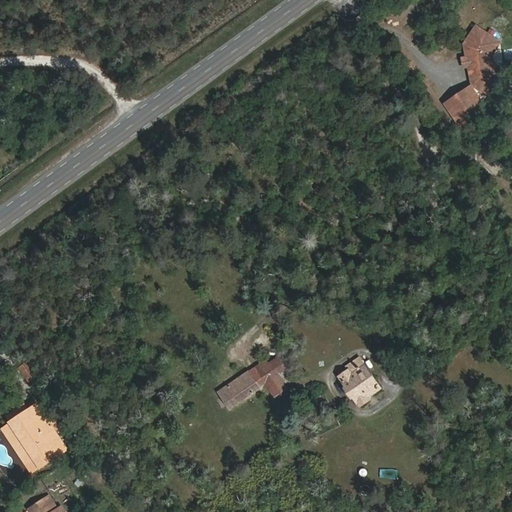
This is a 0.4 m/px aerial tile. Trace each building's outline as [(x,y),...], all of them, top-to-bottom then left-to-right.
[(476,68),(479,84),(481,87),(496,97),(506,82),(495,75),(501,66),(499,56),(494,53),(502,41),(483,28),(472,46),(475,59),(475,60),(480,60),(481,65),(476,67),(476,68)] [(494,53),(499,56),(507,44),(502,41),(494,53)] [(476,67),(481,65),(480,60),(475,60),(475,59),(469,60),(471,69),(476,68),(476,67)] [(506,82),(511,74),(501,66),(495,75),(506,82)] [(493,110),(478,87),(452,105),(467,127),(493,110)] [(274,396),(287,388),(277,374),(287,367),(279,355),(268,363),(265,358),(225,384),(226,385),(236,401),(264,383),(274,396)] [(368,395),(381,386),(363,359),(339,376),(359,407),(370,399),(368,395)] [(20,371),(27,382),(37,375),(30,364),(20,371)] [(228,406),(236,401),(226,385),(218,391),(228,406)] [(21,403),(3,416),(8,422),(25,410),(21,403)] [(45,421),(33,404),(25,410),(8,422),(36,465),(63,448),(51,430),(55,427),(49,418),(45,421)] [(0,426),(0,429),(27,471),(36,465),(8,422),(0,426)] [(24,503),(29,511),(43,502),(37,494),(24,503)] [(60,511),(54,502),(46,507),(43,502),(29,511),(60,511)]
